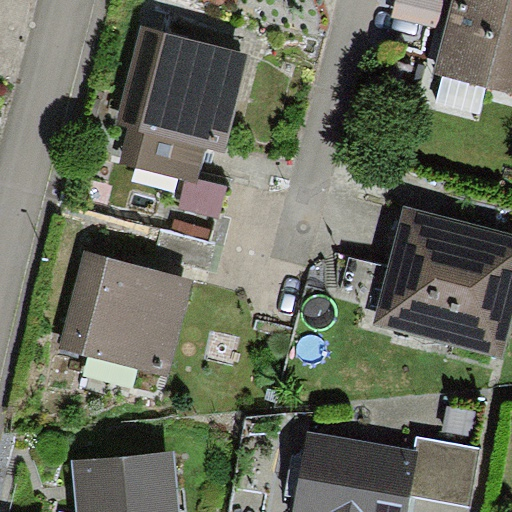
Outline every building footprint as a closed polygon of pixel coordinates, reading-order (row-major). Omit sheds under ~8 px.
[(451,0),(399,0),(395,16),(444,29),(451,0)] [(511,0),(451,0),(444,29),(433,71),(511,92),(511,0)] [(224,155),(250,57),(142,29),(117,123),(132,127),(123,160),(196,180),(204,150),(224,155)] [(511,336),(511,235),(405,208),(374,327),(506,360),(511,336)] [(192,280),(83,254),(60,349),(169,375),(192,280)] [(416,453),(311,434),(296,511),(404,511),(408,496),(416,453)] [(416,453),(408,496),(470,507),(480,448),(418,437),(416,453)] [(178,511),(173,451),(72,461),(77,511),(178,511)]
